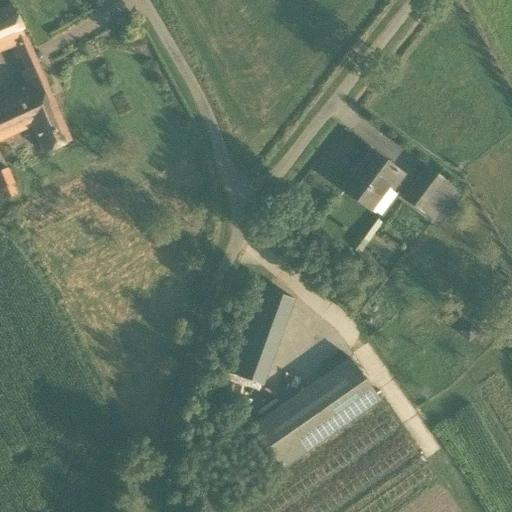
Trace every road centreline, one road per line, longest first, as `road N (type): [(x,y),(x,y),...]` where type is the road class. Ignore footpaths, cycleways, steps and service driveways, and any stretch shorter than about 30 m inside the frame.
road 1 (unclassified): [(248,197),(271,182),(414,0)]
road 2 (unclassified): [(248,197),(230,179),(203,104),(143,0)]
